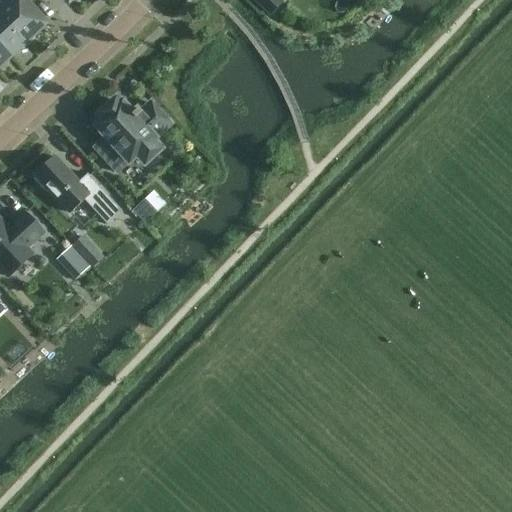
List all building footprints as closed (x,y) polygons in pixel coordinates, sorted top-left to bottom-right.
[(0,11),(30,43),(32,40),(34,36),(35,33),(45,24),(28,6),(33,0),(4,0),(8,4),(0,11)] [(280,0),(251,0),(253,1),(269,17),(275,11),(283,2),(280,0)] [(0,44),(11,56),(16,50),(19,50),(22,50),(25,49),(27,47),(28,48),(28,47),(29,47),(28,46),(30,43),(0,11),(0,10),(0,44)] [(0,65),(10,56),(0,45),(0,65)] [(106,138),(94,149),(117,173),(137,155),(145,164),(160,149),(152,141),(170,124),(151,104),(141,113),(138,110),(132,115),(122,104),(120,106),(116,101),(100,116),(104,120),(96,127),(106,138)] [(54,155),(31,176),(68,216),(84,201),(106,226),(122,212),(87,174),(79,182),(54,155)] [(132,211),(145,224),(157,212),(156,211),(145,199),(132,211)] [(0,217),(0,273),(7,281),(35,255),(29,249),(46,234),(25,211),(8,227),(0,217)] [(71,249),(59,260),(75,278),(88,267),(71,249)]
